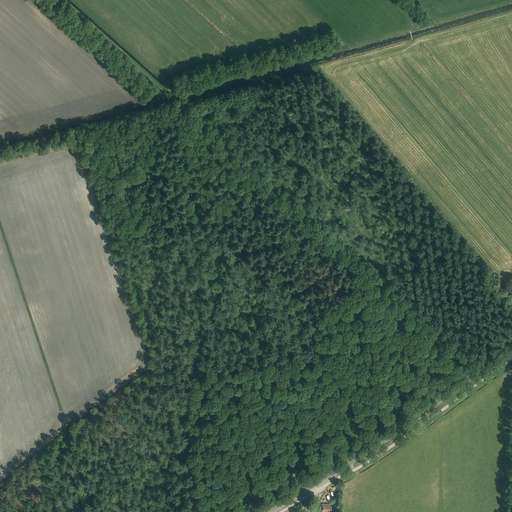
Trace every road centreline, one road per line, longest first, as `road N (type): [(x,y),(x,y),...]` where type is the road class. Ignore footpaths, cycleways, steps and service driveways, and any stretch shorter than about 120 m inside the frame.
road 1 (tertiary): [(269,511),(507,350)]
road 2 (track): [(221,270),(180,420),(184,463),(202,511)]
road 3 (track): [(356,252),(483,368)]
